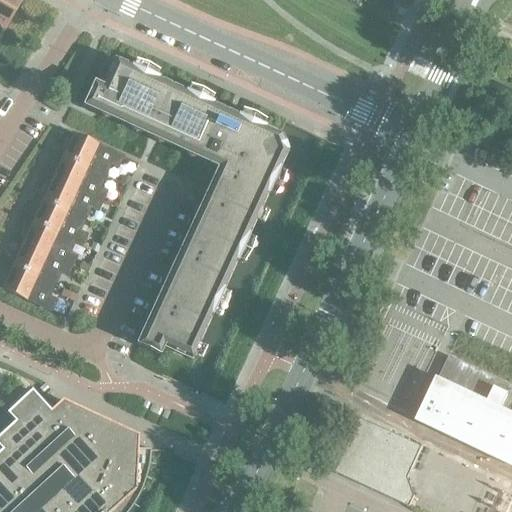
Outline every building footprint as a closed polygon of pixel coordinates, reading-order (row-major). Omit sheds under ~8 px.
[(16,14),(24,0),(0,0),(0,37),(14,13),(16,14)] [(134,61),(131,68),(129,67),(114,61),(101,89),(91,84),(81,106),(93,111),(218,168),(136,346),(157,356),(162,346),(190,359),(191,356),(200,360),(205,349),(196,345),(209,317),(210,315),(217,318),(225,307),(228,295),(221,291),(222,289),(234,263),(235,263),(236,261),(243,264),(250,253),(254,240),(246,237),(247,235),(253,221),(262,225),(268,214),(259,209),(265,196),(266,196),(266,194),(273,197),(280,186),(284,174),(277,171),(278,169),(278,168),(285,153),(279,137),(263,129),(262,128),(265,121),(254,114),(241,110),(238,117),(236,116),(236,117),(211,105),(209,104),(213,97),(202,90),(189,86),(186,93),(184,92),(183,92),(157,80),(155,79),(158,72),(147,65),(134,61)] [(121,157),(72,134),(61,157),(104,176),(109,164),(117,168),(121,157)] [(98,189),(104,176),(61,157),(51,179),(101,202),(105,192),(98,189)] [(122,175),(119,182),(127,187),(131,179),(122,175)] [(101,202),(51,179),(41,201),(83,221),(89,208),(96,211),(101,202)] [(83,221),(41,201),(31,222),(81,245),(85,236),(78,232),(83,221)] [(81,245),(31,222),(21,244),(71,267),(75,257),(68,254),(73,243),(80,247),(81,245)] [(92,243),(88,250),(96,254),(99,246),(92,243)] [(71,267),(21,244),(11,266),(53,285),(59,273),(66,276),(71,267)] [(80,263),(77,270),(87,274),(90,267),(80,263)] [(53,285),(11,266),(1,289),(50,312),(55,301),(48,298),(53,285)] [(62,290),(60,297),(74,303),(77,296),(62,290)] [(430,420),(437,407),(441,409),(431,429),(511,467),(511,388),(448,358),(421,416),(430,420)] [(0,511),(128,511),(131,509),(134,504),(136,499),(139,494),(142,488),(144,483),(146,477),(147,472),(148,466),(149,461),(149,456),(149,450),(133,450),(134,442),(136,442),(137,437),(61,401),(54,407),(59,412),(54,417),(30,391),(7,412),(8,413),(9,413),(16,420),(0,435),(0,445),(3,449),(0,451),(0,511)] [(407,479),(422,448),(360,419),(335,474),(383,496),(409,508),(410,506),(414,497),(407,479)]
